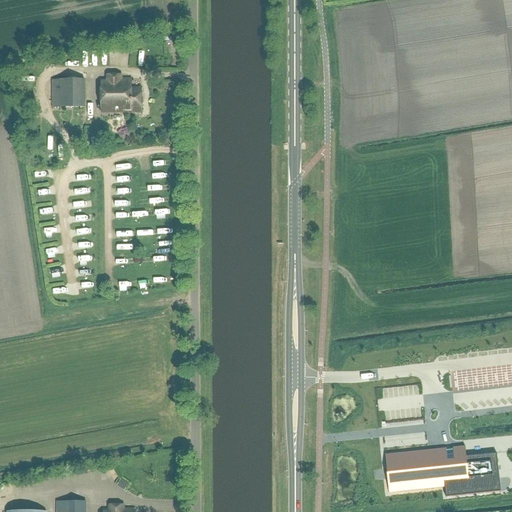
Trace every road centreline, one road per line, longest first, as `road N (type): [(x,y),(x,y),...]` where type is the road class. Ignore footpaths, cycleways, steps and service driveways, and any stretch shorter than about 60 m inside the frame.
road 1 (unclassified): [(195,511),(192,0)]
road 2 (primary): [(294,511),(293,0)]
